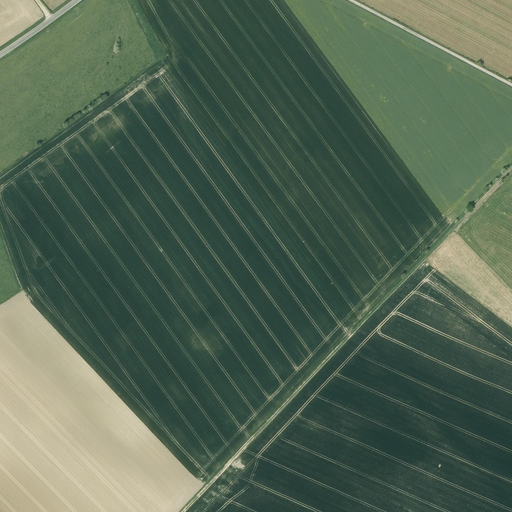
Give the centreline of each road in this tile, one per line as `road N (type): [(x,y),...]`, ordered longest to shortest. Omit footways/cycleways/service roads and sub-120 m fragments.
road 1 (track): [(511,168),(181,511)]
road 2 (track): [(511,85),(349,0)]
